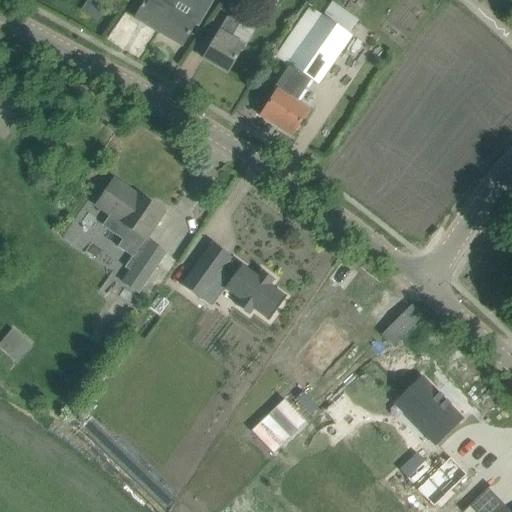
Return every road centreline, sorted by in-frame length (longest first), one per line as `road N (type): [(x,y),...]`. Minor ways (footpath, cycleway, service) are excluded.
road 1 (tertiary): [(424,281),(347,218),(133,80),(0,11)]
road 2 (unclassified): [(424,281),(511,178)]
road 3 (tertiary): [(511,366),(424,281)]
